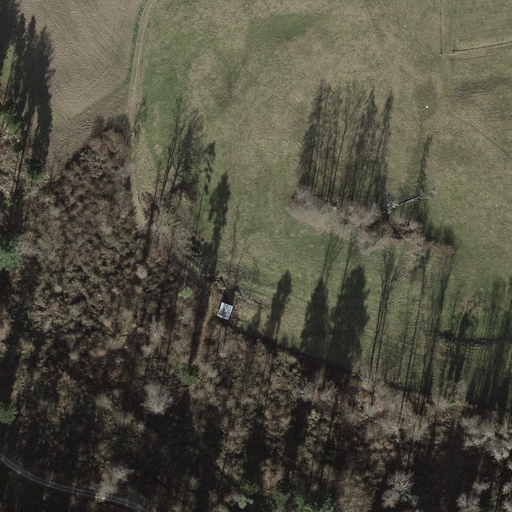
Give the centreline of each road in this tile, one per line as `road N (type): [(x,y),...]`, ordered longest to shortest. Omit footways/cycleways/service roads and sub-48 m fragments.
road 1 (track): [(352,511),(319,481),(247,459),(210,437),(194,414),(191,376),(206,316),(193,279)]
road 2 (track): [(154,0),(123,161),(136,210),(193,279)]
road 3 (track): [(148,511),(121,497),(38,479),(0,454)]
